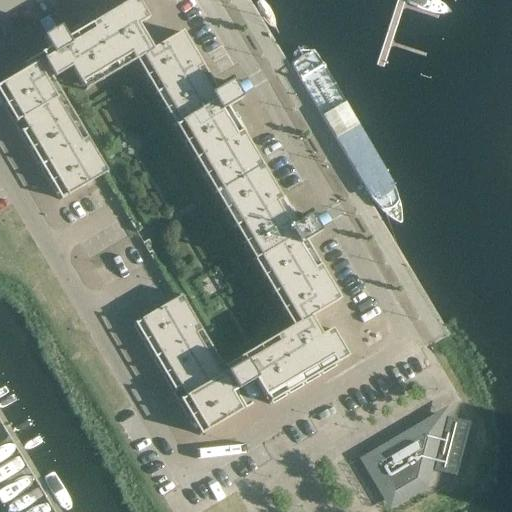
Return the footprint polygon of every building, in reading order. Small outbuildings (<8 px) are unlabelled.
[(26,69),(0,84),(0,101),(15,127),(37,164),(59,201),(102,175),(107,172),(85,135),(63,98),(52,79),(70,68),(84,92),(119,71),(135,62),(152,50),(138,26),(148,20),(136,0),(132,0),(92,24),(88,18),(81,22),(82,23),(70,30),(73,35),(66,39),(59,28),(56,30),(50,20),(41,26),(46,36),(42,38),(49,49),(38,55),(23,64),(26,69)] [(181,33),(152,50),(135,62),(213,194),(260,167),(241,134),(246,132),(239,120),(240,119),(236,112),(230,116),(226,109),(241,100),(239,96),(248,91),(242,81),(233,87),(231,83),(216,92),(181,33)] [(279,199),(260,167),(213,194),(292,327),(310,318),(339,301),(304,242),(319,233),(317,229),(327,224),(321,214),(312,220),(309,216),(294,225),(290,218),(296,215),(292,207),(291,208),(284,196),(279,199)] [(223,368),(181,296),(132,325),(198,436),(246,408),(237,391),(254,380),(270,406),(336,367),(335,365),(347,358),(331,330),(320,336),(310,318),(292,327),(223,368)] [(374,450),(358,459),(373,485),(378,482),(391,503),(422,485),(427,466),(434,468),(433,471),(455,476),(469,423),(447,418),(446,419),(446,422),(438,420),(439,418),(377,455),(374,450)]
